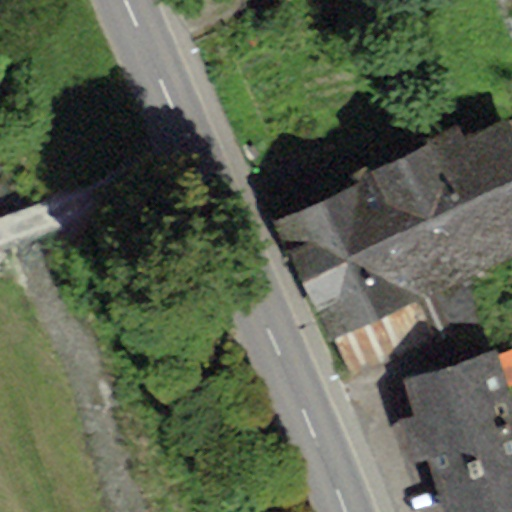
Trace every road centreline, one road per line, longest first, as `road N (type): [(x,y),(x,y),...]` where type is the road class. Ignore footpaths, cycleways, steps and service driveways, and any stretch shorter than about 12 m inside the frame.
road 1 (secondary): [(345,511),(197,164)]
road 2 (residential): [(197,164),(0,237)]
road 3 (secondary): [(197,164),(124,0)]
